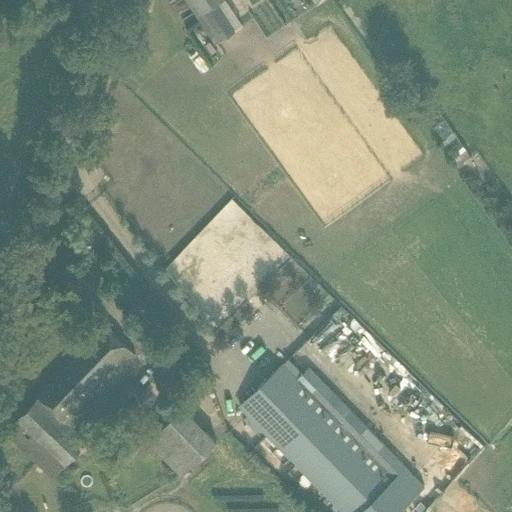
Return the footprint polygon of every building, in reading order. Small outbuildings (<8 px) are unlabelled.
[(234,29),(216,3),(220,0),(188,0),(216,41),(234,29)] [(5,431),(53,477),(87,442),(71,427),(94,403),(91,399),(135,354),(106,326),(5,431)] [(396,511),(424,485),(309,367),(297,379),(282,364),(240,405),(248,414),(243,419),(257,433),(263,430),(342,511),(396,511)] [(108,400),(120,413),(141,392),(129,379),(108,400)] [(148,440),(182,475),(216,441),(183,407),(148,440)]
